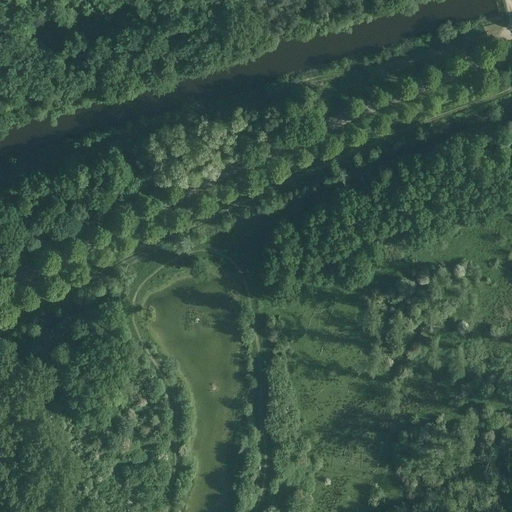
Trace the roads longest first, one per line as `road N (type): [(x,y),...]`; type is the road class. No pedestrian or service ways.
road 1 (unclassified): [(0,295),(204,182),(511,52)]
road 2 (unknown): [(230,0),(195,34),(121,65),(0,99)]
